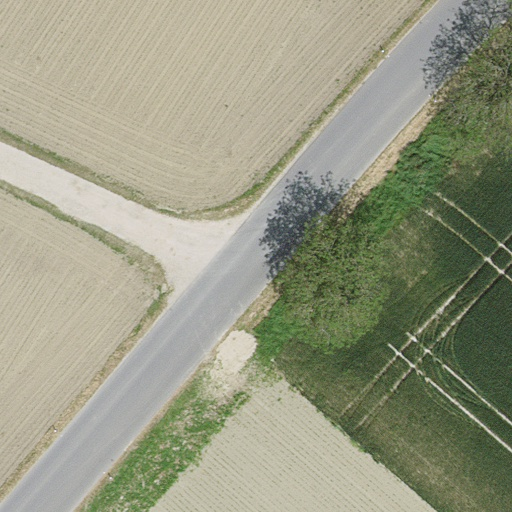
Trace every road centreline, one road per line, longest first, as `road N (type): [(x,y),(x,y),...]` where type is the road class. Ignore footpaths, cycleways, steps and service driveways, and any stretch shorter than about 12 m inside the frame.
road 1 (tertiary): [(480,0),(415,62),(26,511)]
road 2 (track): [(0,161),(234,269)]
